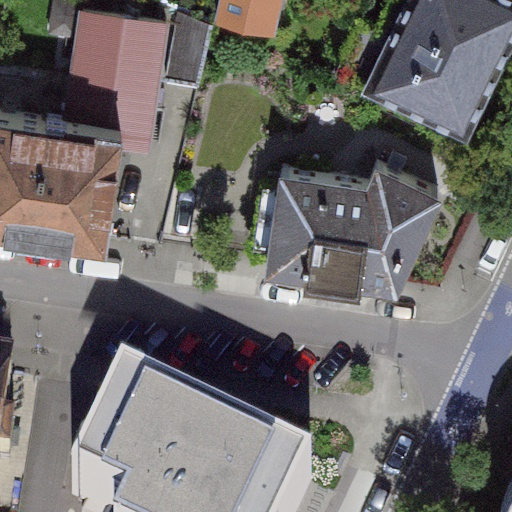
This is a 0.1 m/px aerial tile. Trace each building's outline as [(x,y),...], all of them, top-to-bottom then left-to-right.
[(276,0),(220,0),(218,13),(271,25),(276,0)] [(468,127),(511,35),(511,0),(407,0),(393,30),(364,16),(340,65),(468,127)] [(213,21),(181,9),(168,83),(200,86),(213,21)] [(86,10),(68,121),(121,129),(120,140),(148,145),(167,23),(86,10)] [(0,110),(0,223),(105,240),(120,140),(121,129),(68,121),(0,110)] [(395,283),(439,190),(378,162),(374,172),(284,168),(270,265),(395,283)] [(14,375),(0,372),(0,465),(0,462),(8,463),(13,429),(6,428),(14,375)] [(295,511),(310,482),(124,395),(75,497),(106,511),(295,511)]
